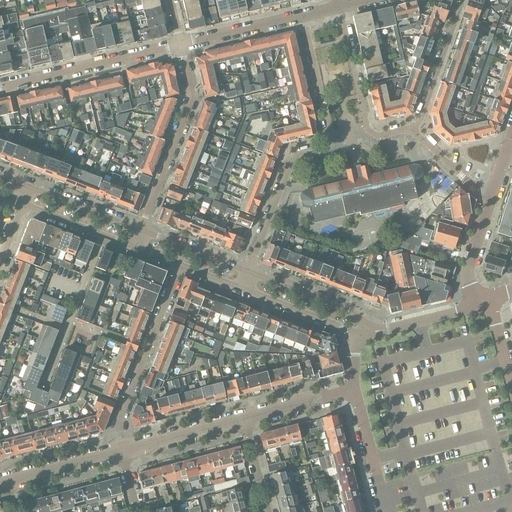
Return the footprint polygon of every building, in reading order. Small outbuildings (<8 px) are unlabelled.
[(63,0),(55,2),(57,8),(64,7),(67,6),(66,2),(65,0),(63,0)] [(67,8),(77,6),(75,0),(74,0),(66,2),(67,6),(67,8)] [(141,5),(142,10),(159,6),(157,0),(142,0),(136,2),(127,4),(128,8),(141,5)] [(185,11),(199,8),(204,7),(202,0),(189,0),(183,1),(185,11)] [(229,16),(225,0),(219,0),(220,2),(216,3),(219,18),(221,18),(221,19),(227,17),(229,16)] [(234,0),(225,0),(229,16),(231,16),(238,15),(238,14),(234,0)] [(247,13),(244,0),(234,0),(238,14),(240,13),(240,14),(247,13)] [(247,14),(259,11),(256,0),(244,0),(247,13),(247,14)] [(258,0),(260,10),(268,8),(267,7),(269,7),(267,0),(258,0)] [(445,0),(435,0),(433,7),(447,12),(451,2),(445,0)] [(468,0),(466,7),(486,14),(488,10),(481,8),(483,2),(478,0),(468,0)] [(404,4),(408,19),(419,17),(415,2),(404,4)] [(77,6),(67,8),(64,9),(66,20),(75,57),(95,53),(89,25),(85,8),(84,4),(77,6)] [(404,4),(393,7),(397,22),(408,19),(404,4)] [(34,13),(32,5),(25,7),(26,12),(27,15),(34,13)] [(132,23),(140,21),(161,16),(159,6),(142,10),(143,15),(131,18),(132,23)] [(429,18),(439,21),(443,23),(447,12),(433,7),(429,18)] [(462,18),(466,19),(476,23),(478,17),(485,19),(486,14),(466,7),(462,18)] [(185,11),(187,21),(201,17),(199,8),(185,11)] [(386,10),(382,10),(386,28),(392,26),(396,26),(391,8),(386,9),(386,10)] [(39,15),(42,26),(66,20),(64,9),(39,15)] [(373,12),(377,30),(386,28),(382,10),(378,11),(373,12)] [(356,35),(374,31),(377,30),(373,12),(352,17),(356,35)] [(147,29),(163,25),(161,16),(140,21),(132,23),(133,27),(146,24),(147,29)] [(426,16),(422,27),(436,32),(439,21),(429,18),(426,16)] [(118,19),(124,46),(134,44),(127,17),(118,19)] [(191,30),(205,27),(203,17),(201,17),(187,21),(189,29),(191,30)] [(0,31),(2,31),(1,26),(17,22),(16,18),(7,20),(0,21),(0,31)] [(115,48),(124,46),(118,19),(108,21),(115,48)] [(462,29),(476,34),(480,24),(476,23),(466,19),(462,29)] [(115,48),(108,21),(99,23),(105,50),(115,48)] [(95,53),(105,50),(99,23),(89,25),(95,53)] [(147,29),(134,32),(137,43),(164,36),(165,34),(163,25),(147,29)] [(28,58),(30,68),(50,63),(46,46),(42,26),(21,31),(21,32),(23,37),(24,43),(26,53),(28,58)] [(422,27),(419,37),(432,42),(436,32),(422,27)] [(475,38),(486,42),(490,43),(491,40),(487,38),(476,34),(462,29),(459,40),(472,45),(475,38)] [(286,47),(283,48),(283,49),(297,45),(294,30),(283,33),(286,47)] [(23,37),(21,32),(3,37),(2,31),(0,31),(0,42),(4,41),(23,37)] [(358,44),(376,39),(374,31),(356,35),(358,44)] [(274,35),(277,49),(283,48),(286,47),(283,33),(274,35)] [(269,51),(277,49),(274,35),(265,37),(269,51)] [(0,52),(7,51),(5,45),(21,42),(21,44),(24,43),(23,37),(4,41),(0,42),(0,52)] [(256,39),(259,53),(264,52),(265,58),(271,56),(269,51),(265,37),(256,39)] [(419,37),(415,46),(415,48),(428,53),(432,42),(419,37)] [(248,41),(252,61),(258,59),(257,54),(259,53),(256,39),(248,41)] [(360,52),(378,48),(376,39),(358,44),(360,52)] [(459,40),(455,50),(469,55),(472,45),(459,40)] [(58,44),(62,61),(73,58),(69,41),(58,44)] [(239,43),(242,57),(246,56),(247,62),(252,61),(248,41),(239,43)] [(230,45),(234,65),(240,64),(239,58),(242,57),(239,43),(230,45)] [(46,46),(50,63),(62,61),(58,44),(46,46)] [(415,46),(406,44),(402,45),(403,49),(405,49),(414,51),(411,58),(415,59),(425,62),(428,53),(415,48),(415,46)] [(221,48),(224,61),(228,60),(229,66),(234,65),(230,45),(221,48)] [(297,45),(283,49),(285,58),(299,55),(297,45)] [(212,50),(215,63),(224,61),(221,48),(212,50)] [(363,61),(380,57),(378,48),(360,52),(363,61)] [(212,50),(203,52),(204,55),(207,65),(211,64),(215,63),(212,50)] [(451,61),(465,65),(469,55),(455,50),(451,61)] [(8,57),(7,53),(0,54),(0,64),(28,58),(26,53),(8,57)] [(207,65),(204,55),(195,57),(198,71),(212,68),(211,64),(207,65)] [(299,55),(285,58),(287,67),(302,64),(299,55)] [(382,66),(381,63),(380,57),(363,61),(365,70),(382,66)] [(0,75),(13,72),(12,67),(27,64),(28,69),(30,68),(28,58),(0,64),(0,75)] [(415,59),(412,69),(425,74),(429,64),(425,62),(415,59)] [(162,61),(153,64),(156,78),(160,77),(163,76),(163,75),(165,74),(163,65),(162,61)] [(451,61),(448,71),(462,76),(465,65),(451,61)] [(172,63),(163,65),(165,74),(163,75),(163,76),(160,77),(161,80),(166,79),(175,77),(172,63)] [(503,65),(500,71),(511,74),(511,64),(506,63),(505,66),(503,65)] [(153,64),(144,66),(147,80),(156,78),(153,64)] [(302,64),(287,67),(289,72),(283,74),(284,77),(304,73),(302,64)] [(394,68),(393,64),(388,64),(382,66),(365,70),(368,82),(391,77),(389,69),(394,68)] [(144,66),(135,68),(139,87),(145,86),(144,81),(147,80),(144,66)] [(139,87),(135,68),(126,70),(129,84),(132,83),(134,89),(139,87)] [(212,68),(198,71),(201,80),(214,77),(212,68)] [(472,79),(473,79),(477,81),(481,70),(477,69),(475,68),(472,79)] [(412,69),(408,79),(422,84),(425,74),(412,69)] [(444,81),(458,86),(462,76),(448,71),(444,81)] [(511,74),(500,71),(498,77),(501,78),(500,81),(511,85),(511,74)] [(240,74),(241,78),(245,94),(251,92),(249,86),(246,73),(240,74)] [(259,86),(260,90),(266,89),(262,73),(257,75),(259,86)] [(291,85),(306,82),(304,73),(284,77),(284,79),(282,79),(284,87),(291,85)] [(122,75),(113,77),(117,97),(123,96),(121,90),(125,89),(122,75)] [(113,77),(104,80),(107,94),(110,93),(111,98),(117,97),(113,77)] [(161,80),(163,89),(177,85),(175,77),(166,79),(161,80)] [(214,77),(201,80),(203,89),(221,85),(220,79),(215,80),(214,77)] [(267,81),(269,88),(275,87),(274,84),(279,83),(278,79),(273,80),(267,81)] [(422,84),(408,79),(404,90),(418,95),(422,84)] [(107,94),(104,80),(94,82),(98,96),(99,101),(105,100),(103,94),(107,94)] [(496,84),(494,90),(511,96),(511,93),(511,85),(500,81),(499,85),(496,84)] [(94,82),(85,84),(88,98),(92,97),(93,103),(99,101),(98,96),(94,82)] [(306,82),(291,85),(292,89),(287,91),(288,95),(308,91),(306,82)] [(436,91),(455,97),(457,91),(453,90),(454,87),(439,82),(436,91)] [(235,91),(237,96),(242,95),(239,83),(234,84),(235,91)] [(371,97),(387,93),(387,92),(387,91),(386,88),(385,89),(383,83),(368,87),(371,97)] [(85,84),(76,86),(79,100),(81,105),(87,104),(85,99),(88,98),(85,84)] [(61,85),(52,87),(55,102),(57,107),(66,105),(61,85)] [(177,85),(163,89),(165,98),(179,95),(177,85)] [(221,85),(203,89),(205,98),(218,95),(217,92),(223,90),(221,85)] [(79,100),(76,86),(67,88),(70,102),(74,101),(75,107),(81,105),(79,100)] [(52,87),(43,90),(46,104),(49,103),(51,108),(57,107),(55,102),(52,87)] [(34,92),(37,106),(39,111),(44,110),(43,105),(46,104),(43,90),(34,92)] [(511,96),(494,90),(491,96),(494,97),(493,100),(508,105),(511,96)] [(308,91),(288,95),(289,101),(295,100),(296,104),(310,101),(308,91)] [(433,100),(448,105),(449,102),(452,104),(455,97),(436,91),(433,100)] [(34,92),(25,94),(28,108),(31,107),(33,113),(39,111),(37,106),(34,92)] [(403,92),(399,102),(414,107),(417,97),(403,92)] [(371,97),(373,108),(388,104),(387,98),(388,98),(388,95),(387,93),(371,97)] [(28,108),(25,94),(16,96),(20,115),(26,114),(25,109),(28,108)] [(13,114),(18,112),(14,96),(5,99),(10,120),(11,125),(15,125),(13,114)] [(212,98),(203,101),(199,111),(211,116),(215,107),(217,100),(212,98)] [(10,120),(5,99),(0,99),(0,116),(4,116),(7,126),(11,125),(10,120)] [(171,99),(162,101),(158,109),(172,115),(177,101),(171,99)] [(431,122),(446,119),(445,114),(448,105),(433,100),(429,113),(431,122)] [(489,102),(487,109),(505,115),(508,105),(493,100),(492,103),(489,102)] [(310,101),(296,104),(294,104),(296,109),(293,110),(294,115),(313,111),(310,101)] [(130,102),(119,105),(119,107),(121,112),(131,110),(130,102)] [(399,102),(394,103),(397,116),(397,118),(411,115),(414,107),(399,102)] [(397,116),(394,103),(388,104),(373,108),(375,112),(376,112),(378,120),(397,116)] [(255,111),(253,104),(246,106),(247,113),(255,111)] [(172,115),(158,109),(155,118),(168,123),(172,115)] [(505,115),(487,109),(485,115),(488,116),(486,119),(501,125),(505,115)] [(199,111),(195,120),(214,127),(216,122),(211,120),(212,117),(211,116),(199,111)] [(313,111),(294,115),(295,120),(298,119),(299,125),(315,121),(313,111)] [(460,114),(454,111),(450,117),(457,123),(461,119),(460,114)] [(117,126),(123,128),(129,113),(115,116),(117,126)] [(70,117),(60,120),(61,127),(71,124),(72,123),(70,117)] [(151,127),(165,132),(168,123),(155,118),(154,121),(148,119),(146,125),(151,127)] [(443,141),(453,130),(447,123),(446,119),(431,122),(433,132),(443,141)] [(192,129),(206,134),(207,130),(212,132),(214,127),(195,120),(192,129)] [(315,121),(299,125),(294,126),(297,139),(316,135),(314,126),(316,126),(315,121)] [(497,136),(501,127),(486,121),(485,123),(475,126),(478,140),(497,136)] [(152,137),(163,141),(164,140),(162,139),(165,132),(151,127),(146,125),(144,130),(149,132),(148,135),(152,137)] [(297,139),(294,126),(282,129),(285,144),(298,141),(297,139)] [(478,140),(475,126),(465,128),(468,143),(478,140)] [(124,136),(129,138),(131,134),(114,128),(113,133),(114,133),(124,137),(124,136)] [(468,143),(465,128),(454,131),(453,130),(443,141),(448,146),(451,147),(468,143)] [(22,134),(32,137),(34,132),(24,129),(22,134)] [(71,134),(71,135),(81,139),(83,133),(78,131),(73,129),(71,134)] [(192,129),(188,138),(206,145),(208,139),(205,138),(206,134),(192,129)] [(285,144),(282,129),(270,132),(266,143),(280,148),(282,145),(285,144)] [(45,135),(55,138),(57,133),(58,130),(45,133),(45,135)] [(240,132),(236,143),(239,144),(244,134),(240,132)] [(100,139),(93,137),(90,147),(96,149),(100,139)] [(143,143),(162,151),(165,142),(163,141),(152,137),(151,139),(146,137),(143,143)] [(185,147),(199,153),(200,150),(203,151),(206,145),(188,138),(185,147)] [(20,165),(21,166),(27,151),(22,149),(25,141),(20,139),(16,147),(11,162),(16,164),(15,164),(20,166),(20,165)] [(112,144),(105,141),(104,143),(103,143),(101,149),(111,153),(113,147),(111,146),(112,144)] [(225,141),(221,149),(230,152),(233,144),(225,141)] [(8,162),(14,147),(4,143),(0,153),(0,158),(3,160),(4,161),(7,162),(8,162)] [(145,154),(159,159),(162,151),(143,143),(141,148),(146,150),(145,154)] [(280,148),(266,143),(262,153),(276,159),(280,148)] [(121,144),(119,149),(117,153),(123,155),(124,155),(128,147),(121,144)] [(231,154),(235,155),(236,156),(239,146),(235,145),(231,154)] [(185,147),(181,157),(199,164),(201,157),(198,156),(199,153),(185,147)] [(40,173),(41,174),(47,158),(49,152),(39,148),(37,155),(31,170),(36,172),(36,173),(40,174),(40,173)] [(26,168),(31,170),(37,155),(27,151),(21,166),(22,166),(22,167),(26,169),(26,168)] [(222,153),(219,159),(221,160),(226,162),(229,155),(222,153)] [(136,161),(155,168),(159,159),(145,154),(144,157),(139,155),(136,161)] [(256,157),(254,163),(272,170),(275,160),(261,155),(260,158),(256,157)] [(47,158),(41,174),(43,174),(42,175),(47,177),(47,176),(52,178),(59,158),(55,157),(54,161),(47,158)] [(177,166),(192,171),(193,168),(196,170),(199,164),(181,157),(177,166)] [(74,187),(80,171),(83,165),(83,166),(85,159),(80,158),(78,165),(72,163),(64,183),(65,183),(65,184),(69,186),(70,185),(74,187)] [(64,183),(72,163),(61,159),(54,179),(59,181),(59,182),(63,183),(64,183)] [(215,169),(218,170),(222,172),(226,162),(221,160),(219,159),(217,159),(213,168),(214,169),(215,169)] [(136,170),(141,172),(152,177),(155,168),(136,161),(133,169),(136,170)] [(232,165),(231,164),(228,163),(224,173),(228,175),(232,165)] [(255,170),(254,174),(268,179),(272,170),(254,163),(252,169),(255,170)] [(83,165),(80,171),(74,187),(79,188),(79,189),(83,191),(83,190),(85,191),(91,175),(84,173),(87,167),(83,166),(83,165)] [(301,194),(300,197),(301,202),(304,204),(309,205),(309,208),(312,224),(359,213),(360,216),(403,205),(402,202),(417,199),(412,181),(416,180),(420,177),(421,174),(420,168),(418,166),(413,165),(409,166),(370,175),(368,165),(360,167),(360,166),(353,168),(353,169),(346,171),(348,180),(311,189),(305,190),(301,194)] [(177,166),(174,175),(191,182),(194,176),(190,175),(192,171),(177,166)] [(91,175),(85,191),(86,191),(86,192),(90,194),(91,193),(95,194),(101,179),(105,169),(100,167),(96,177),(91,175)] [(214,169),(211,178),(212,178),(219,181),(222,172),(218,170),(215,169),(214,169)] [(247,181),(247,182),(264,189),(268,179),(254,174),(252,177),(249,176),(251,172),(245,170),(242,179),(247,181)] [(101,198),(107,200),(113,185),(117,175),(113,173),(109,183),(103,181),(97,196),(98,197),(98,198),(100,199),(101,198)] [(116,204),(117,204),(123,189),(117,186),(121,177),(117,175),(113,185),(107,200),(112,202),(112,203),(114,204),(116,204)] [(148,186),(151,179),(141,175),(138,182),(148,186)] [(191,182),(174,175),(170,184),(185,190),(186,187),(189,188),(191,182)] [(219,181),(212,178),(211,178),(209,177),(205,187),(215,191),(219,181)] [(127,208),(133,193),(137,182),(132,180),(128,191),(123,189),(117,204),(118,205),(119,206),(121,207),(122,206),(127,208)] [(248,189),(246,192),(261,198),(264,189),(247,182),(244,188),(248,189)] [(169,186),(165,196),(179,202),(183,191),(169,186)] [(467,195),(459,187),(444,203),(443,204),(446,207),(454,209),(467,195)] [(217,193),(214,193),(210,191),(207,198),(211,200),(213,201),(214,201),(214,200),(217,193)] [(242,194),(239,200),(257,207),(261,198),(246,192),(245,196),(242,194)] [(137,212),(144,197),(133,193),(127,208),(132,210),(133,211),(135,212),(136,212),(137,212)] [(198,202),(199,201),(201,196),(195,194),(194,195),(192,200),(193,200),(198,202)] [(467,194),(467,195),(454,209),(470,214),(474,201),(467,194)] [(207,198),(201,196),(199,201),(209,205),(211,200),(207,198)] [(257,207),(239,200),(237,206),(240,208),(239,211),(253,217),(257,207)] [(210,207),(220,210),(223,205),(214,201),(213,201),(210,207)] [(470,214),(454,209),(446,207),(443,204),(444,203),(443,201),(431,214),(437,216),(436,218),(456,223),(466,226),(468,221),(470,214)] [(161,224),(165,226),(171,212),(161,208),(155,222),(156,222),(156,224),(159,225),(161,224)] [(511,212),(504,210),(499,227),(497,234),(511,238),(511,212)] [(174,229),(176,230),(177,227),(181,216),(171,212),(165,226),(170,228),(169,229),(174,231),(174,229)] [(192,217),(187,231),(191,233),(192,235),(194,236),(196,235),(197,235),(204,216),(194,212),(192,217)] [(249,229),(253,219),(236,212),(235,216),(237,217),(234,223),(249,229)] [(182,229),(187,231),(192,217),(182,213),(181,216),(177,227),(178,229),(181,230),(182,229)] [(454,248),(459,230),(455,229),(456,223),(436,218),(433,231),(431,232),(429,240),(433,241),(432,242),(446,246),(446,248),(451,250),(452,248),(454,248)] [(32,240),(38,242),(45,225),(30,220),(21,244),(29,247),(32,240)] [(203,239),(205,238),(209,240),(215,226),(204,222),(199,236),(200,236),(201,238),(203,239)] [(54,229),(45,225),(38,242),(34,251),(39,253),(42,244),(47,246),(54,229)] [(238,227),(233,225),(230,235),(224,232),(219,245),(218,246),(219,247),(220,249),(222,249),(224,249),(229,250),(238,227)] [(213,243),(219,245),(224,232),(225,230),(215,226),(209,240),(214,242),(213,243)] [(243,229),(238,227),(229,250),(233,252),(234,253),(236,255),(238,254),(239,254),(244,240),(239,238),(243,229)] [(54,229),(47,246),(52,248),(49,256),(53,257),(63,232),(54,229)] [(285,233),(275,229),(263,260),(265,261),(265,262),(272,265),(272,264),(273,264),(279,249),(285,233)] [(72,236),(63,232),(53,257),(52,260),(53,264),(60,266),(62,261),(57,259),(60,251),(65,253),(72,236)] [(401,246),(398,247),(413,251),(415,245),(419,247),(421,240),(417,239),(418,233),(414,232),(401,246)] [(285,233),(279,249),(273,264),(278,266),(278,267),(282,268),(282,267),(283,268),(289,252),(284,250),(290,235),(285,233)] [(62,261),(60,266),(71,270),(73,265),(71,264),(81,239),(72,236),(65,253),(69,255),(66,262),(62,261)] [(93,244),(83,240),(75,260),(86,264),(93,244)] [(492,242),(490,249),(499,252),(506,255),(507,253),(508,252),(509,248),(492,242)] [(308,251),(311,245),(305,243),(302,249),(308,251)] [(15,259),(39,268),(49,271),(51,264),(50,261),(43,258),(44,255),(39,253),(34,251),(20,246),(15,259)] [(102,247),(94,268),(105,272),(105,270),(108,272),(114,258),(110,257),(113,252),(102,247)] [(415,285),(413,277),(407,253),(396,255),(395,251),(388,253),(397,290),(395,290),(401,312),(420,307),(420,306),(415,285)] [(299,256),(289,252),(283,268),(284,268),(284,269),(288,271),(289,270),(293,272),(299,256)] [(130,258),(119,254),(116,261),(127,265),(130,258)] [(423,279),(429,281),(447,287),(453,267),(450,266),(449,267),(410,255),(414,276),(423,279)] [(299,256),(293,272),(298,273),(298,274),(302,276),(302,275),(304,276),(310,260),(299,256)] [(507,263),(487,256),(483,269),(502,276),(503,272),(506,263),(507,263)] [(134,289),(135,286),(134,286),(144,263),(141,262),(141,263),(130,258),(123,277),(130,279),(127,286),(134,289)] [(14,260),(10,271),(25,277),(29,266),(14,260)] [(508,264),(506,263),(503,272),(509,274),(511,272),(511,260),(511,263),(508,264)] [(316,280),(322,265),(312,261),(306,276),(307,277),(307,278),(310,279),(311,278),(316,280)] [(365,281),(359,297),(359,298),(370,302),(370,301),(376,285),(381,273),(382,267),(383,263),(379,262),(373,277),(374,278),(373,280),(366,278),(365,281)] [(166,272),(144,263),(134,286),(135,286),(143,290),(157,295),(160,288),(166,272)] [(326,284),(332,269),(322,265),(316,280),(317,281),(318,282),(320,283),(321,282),(326,284)] [(349,293),(355,277),(357,273),(359,267),(355,266),(351,276),(345,274),(339,289),(340,289),(341,291),(343,291),(344,291),(349,293)] [(335,287),(337,288),(343,273),(332,269),(326,284),(331,286),(331,287),(334,288),(335,287)] [(10,271),(7,280),(9,281),(9,282),(13,284),(14,282),(18,284),(18,285),(24,287),(26,281),(24,280),(25,277),(10,271)] [(355,277),(349,293),(354,294),(353,295),(358,297),(358,296),(359,297),(365,281),(366,278),(367,277),(357,273),(355,277)] [(414,276),(413,277),(415,285),(420,306),(429,304),(424,283),(423,279),(414,276)] [(88,286),(86,291),(102,298),(107,285),(108,285),(109,284),(113,286),(112,291),(116,293),(120,282),(109,278),(107,284),(92,278),(89,286),(88,286)] [(197,284),(185,279),(178,297),(185,300),(182,308),(187,310),(189,304),(195,288),(197,284)] [(423,279),(424,283),(429,304),(442,301),(444,293),(446,294),(448,287),(447,287),(429,281),(423,279)] [(3,290),(18,295),(19,292),(22,293),(24,287),(18,285),(18,284),(14,282),(13,284),(9,282),(9,281),(7,280),(3,289),(3,290)] [(374,302),(374,303),(378,305),(378,304),(380,305),(385,292),(387,289),(376,285),(370,301),(374,302)] [(199,290),(195,288),(189,304),(199,307),(205,292),(204,291),(205,290),(200,288),(199,290)] [(0,304),(12,309),(18,295),(3,290),(0,297),(0,304)] [(150,312),(153,304),(154,304),(157,295),(143,290),(139,298),(136,307),(150,312)] [(395,290),(385,292),(380,305),(388,308),(390,314),(401,312),(395,290)] [(85,298),(82,305),(97,311),(102,298),(86,291),(83,297),(85,298)] [(205,292),(199,307),(196,316),(207,320),(208,317),(216,296),(211,294),(211,293),(208,291),(207,292),(205,292)] [(127,296),(118,293),(116,299),(125,302),(127,296)] [(42,295),(39,302),(41,302),(48,305),(49,304),(51,304),(46,317),(45,317),(45,318),(61,324),(64,316),(65,316),(68,310),(66,310),(68,305),(52,299),(51,298),(42,295)] [(212,319),(215,313),(220,315),(226,300),(225,299),(225,298),(221,297),(220,298),(216,296),(208,317),(212,319)] [(227,300),(226,300),(220,315),(230,319),(236,304),(231,302),(231,301),(228,299),(227,300)] [(32,303),(29,312),(35,314),(38,305),(32,303)] [(0,320),(7,323),(12,309),(0,304),(0,320)] [(92,325),(97,311),(82,305),(79,313),(77,313),(75,319),(93,325),(92,325)] [(175,305),(172,311),(185,316),(187,310),(182,308),(175,305)] [(238,305),(232,320),(242,323),(248,309),(247,308),(247,307),(244,306),(243,307),(238,305)] [(250,334),(251,331),(253,327),(252,327),(258,312),(254,311),(254,310),(250,308),(250,309),(248,309),(242,323),(248,326),(246,332),(250,334)] [(131,311),(129,317),(135,319),(134,320),(139,322),(140,320),(144,322),(144,323),(146,324),(150,314),(135,309),(134,312),(131,311)] [(186,317),(185,316),(172,311),(169,320),(187,327),(192,329),(194,324),(184,320),(186,317)] [(252,327),(253,327),(251,331),(261,335),(262,331),(268,316),(268,315),(264,314),(263,315),(258,312),(252,327)] [(268,316),(262,331),(273,335),(278,320),(274,319),(274,317),(271,316),(270,317),(268,316)] [(142,333),(146,324),(144,323),(144,322),(140,320),(139,322),(134,320),(135,319),(129,317),(126,323),(129,324),(128,327),(142,333)] [(32,321),(26,319),(23,324),(30,327),(32,321)] [(0,330),(6,333),(9,327),(6,326),(7,323),(0,320),(0,329),(0,330)] [(278,320),(273,335),(283,339),(289,324),(288,324),(288,323),(285,322),(284,322),(278,320)] [(169,322),(165,332),(181,338),(184,332),(181,330),(182,327),(169,322)] [(289,324),(283,339),(293,343),(299,328),(295,327),(295,325),(292,324),(291,325),(289,324)] [(42,326),(37,339),(54,346),(56,340),(55,339),(58,331),(42,325),(41,326),(42,326)] [(127,339),(131,340),(130,342),(133,343),(130,349),(135,351),(139,342),(142,333),(128,327),(124,337),(127,339)] [(212,336),(214,332),(214,331),(206,328),(204,333),(212,336)] [(299,328),(293,343),(304,347),(309,332),(309,331),(306,329),(304,330),(299,328)] [(165,332),(161,341),(175,346),(176,343),(179,344),(181,338),(165,332)] [(224,336),(214,332),(212,336),(222,341),(224,336)] [(309,332),(304,347),(314,351),(315,349),(320,336),(315,334),(315,333),(312,332),(311,333),(309,332)] [(320,336),(315,349),(323,350),(324,350),(325,355),(334,353),(334,351),(336,350),(335,346),(335,345),(333,338),(332,336),(321,332),(320,336)] [(21,349),(26,350),(28,345),(27,344),(30,337),(26,335),(21,349)] [(105,339),(100,337),(96,347),(101,349),(105,339)] [(52,351),(54,346),(37,339),(32,353),(47,358),(50,351),(52,351)] [(135,351),(130,349),(133,343),(130,342),(131,340),(127,339),(124,347),(121,345),(117,355),(131,361),(135,352),(135,351)] [(235,344),(234,344),(224,340),(222,346),(231,350),(232,350),(235,344)] [(161,341),(157,350),(171,356),(173,351),(175,352),(177,347),(175,346),(161,341)] [(222,342),(218,341),(217,341),(215,341),(212,350),(214,350),(212,356),(216,357),(222,342)] [(235,342),(235,344),(232,350),(244,351),(245,346),(235,342)] [(19,349),(18,349),(15,347),(9,360),(14,362),(19,349)] [(59,363),(75,369),(80,356),(81,356),(81,355),(63,349),(61,355),(62,355),(59,363)] [(157,350),(154,360),(170,366),(173,360),(170,359),(171,356),(157,350)] [(44,366),(47,358),(32,353),(27,366),(44,372),(46,367),(44,366)] [(240,361),(240,359),(238,353),(232,353),(234,363),(240,361)] [(334,353),(325,355),(319,357),(318,357),(320,363),(314,365),(316,371),(338,364),(336,359),(339,359),(338,353),(335,354),(334,353)] [(128,370),(131,361),(117,355),(116,358),(113,357),(110,363),(117,365),(116,366),(121,368),(121,366),(126,368),(126,369),(128,370)] [(170,366),(154,360),(150,369),(164,374),(165,371),(168,372),(170,366)] [(308,361),(298,364),(301,379),(303,379),(304,380),(307,379),(308,378),(312,376),(312,372),(310,365),(308,361)] [(7,363),(4,369),(10,372),(12,365),(7,363)] [(55,370),(53,376),(69,382),(75,369),(59,363),(56,371),(55,370)] [(117,365),(110,363),(108,369),(111,370),(110,373),(124,379),(128,370),(126,369),(126,368),(121,366),(121,368),(116,366),(117,365)] [(298,364),(287,366),(291,382),(296,381),(297,382),(300,381),(301,379),(298,364)] [(341,364),(338,364),(316,371),(312,372),(312,376),(313,380),(343,372),(341,364)] [(21,379),(25,381),(26,381),(37,385),(40,378),(41,378),(44,372),(27,366),(22,379),(21,379)] [(287,366),(277,369),(281,385),(282,386),(286,385),(287,383),(291,382),(287,366)] [(155,396),(154,395),(153,390),(159,388),(160,388),(166,375),(164,374),(150,369),(140,394),(132,415),(131,417),(134,428),(151,423),(146,407),(145,402),(147,396),(148,397),(155,396)] [(254,371),(256,376),(259,390),(260,390),(261,391),(265,390),(265,389),(270,388),(266,372),(265,369),(254,371)] [(277,369),(266,372),(270,388),(275,387),(279,386),(279,385),(281,385),(277,369)] [(124,379),(110,373),(106,384),(120,389),(124,379)] [(240,379),(234,381),(238,396),(239,396),(239,397),(244,396),(244,395),(249,393),(245,378),(245,379),(244,375),(239,376),(240,379)] [(15,386),(18,378),(12,376),(8,384),(15,386)] [(69,382),(53,376),(51,382),(52,382),(49,390),(64,396),(69,382)] [(256,376),(245,378),(249,393),(253,392),(253,393),(259,392),(258,391),(259,390),(256,376)] [(220,401),(225,400),(220,379),(215,380),(216,385),(210,386),(215,402),(216,403),(220,402),(220,401)] [(26,381),(25,381),(22,390),(24,390),(21,398),(35,404),(36,404),(37,404),(41,394),(42,391),(35,389),(37,385),(26,381)] [(238,396),(234,381),(223,384),(227,399),(232,398),(233,399),(237,398),(237,397),(238,396)] [(116,400),(120,389),(106,384),(101,394),(116,400)] [(204,405),(200,389),(194,391),(193,386),(188,387),(193,408),(198,407),(199,408),(203,406),(203,405),(204,405)] [(210,386),(200,389),(204,405),(208,404),(209,405),(214,403),(213,402),(215,402),(210,386)] [(42,391),(41,394),(37,404),(36,404),(35,404),(32,412),(32,413),(56,406),(58,400),(62,402),(64,396),(49,390),(48,394),(42,391)] [(177,395),(176,392),(169,394),(170,397),(166,398),(170,414),(171,414),(171,415),(176,413),(176,412),(182,411),(177,395)] [(187,392),(177,395),(182,411),(182,412),(187,411),(187,410),(191,408),(187,392)] [(112,408),(114,403),(98,397),(94,408),(98,409),(109,414),(110,413),(111,412),(112,409),(112,408)] [(155,401),(156,405),(160,416),(165,415),(165,416),(169,416),(169,414),(170,414),(166,398),(155,401)] [(151,423),(161,421),(160,416),(156,405),(146,407),(151,423)] [(97,416),(95,420),(98,433),(102,432),(103,429),(105,429),(106,425),(105,424),(109,414),(98,409),(95,415),(97,416)] [(318,433),(323,431),(340,427),(339,421),(339,419),(338,417),(337,416),(337,415),(320,419),(322,427),(317,428),(309,430),(307,423),(299,425),(303,437),(310,435),(318,433)] [(15,417),(5,420),(6,426),(17,423),(15,417)] [(98,433),(95,420),(94,417),(83,420),(88,436),(92,434),(93,435),(97,434),(98,433)] [(35,450),(31,434),(24,435),(20,420),(16,421),(20,436),(25,452),(29,451),(29,452),(35,451),(35,450)] [(87,436),(88,436),(83,420),(73,422),(77,438),(82,437),(83,438),(86,437),(87,436)] [(77,438),(73,422),(62,425),(67,441),(71,440),(72,441),(76,440),(77,439),(77,438)] [(66,441),(67,441),(62,425),(52,428),(56,444),(61,443),(62,444),(65,443),(66,441)] [(284,429),(287,443),(300,440),(296,425),(284,429)] [(323,431),(326,443),(343,439),(342,433),(342,432),(341,429),(341,428),(340,427),(323,431)] [(55,444),(56,444),(52,428),(41,431),(46,447),(50,446),(50,447),(56,445),(55,444)] [(284,429),(271,432),(275,447),(287,443),(284,429)] [(41,431),(31,434),(35,450),(40,448),(40,450),(45,448),(45,447),(46,447),(41,431)] [(275,447),(271,432),(259,435),(262,450),(275,447)] [(21,455),(20,453),(25,452),(20,436),(10,439),(14,455),(15,455),(15,456),(21,455)] [(10,456),(14,455),(10,439),(0,441),(0,444),(4,458),(5,458),(6,459),(9,458),(10,456)] [(329,455),(346,451),(345,445),(345,444),(345,441),(344,441),(343,439),(326,443),(328,450),(323,452),(324,457),(329,455)] [(228,450),(232,466),(244,463),(239,447),(238,448),(238,447),(233,448),(233,449),(228,450)] [(222,452),(217,453),(221,469),(232,466),(228,450),(227,451),(226,450),(221,451),(222,452)] [(327,468),(332,467),(333,467),(349,463),(348,457),(348,456),(348,453),(347,453),(346,451),(329,455),(324,457),(327,468)] [(221,469),(217,453),(216,454),(215,453),(210,454),(211,455),(205,456),(209,472),(221,469)] [(199,458),(194,459),(198,475),(209,472),(205,456),(204,457),(204,456),(199,457),(199,458)] [(267,466),(269,473),(281,470),(279,463),(278,457),(273,458),(275,464),(267,466)] [(198,475),(194,459),(189,461),(188,460),(183,461),(184,462),(183,462),(187,478),(188,483),(199,480),(198,475)] [(172,465),(171,465),(175,481),(187,478),(183,462),(177,464),(177,463),(172,464),(172,465)] [(331,481),(336,480),(353,475),(351,470),(352,468),(351,466),(350,465),(349,463),(333,467),(332,467),(327,468),(329,476),(330,476),(331,481)] [(160,468),(164,484),(175,481),(171,465),(166,467),(166,466),(161,467),(161,468),(160,468)] [(150,471),(149,471),(153,487),(164,484),(160,468),(155,470),(155,469),(150,470),(150,471)] [(137,474),(141,490),(153,487),(149,471),(144,473),(143,472),(138,473),(139,474),(137,474)] [(273,487),(289,483),(286,472),(270,476),(271,477),(270,478),(271,484),(273,484),(273,487)] [(249,482),(247,477),(240,479),(238,473),(234,474),(235,480),(237,486),(249,482)] [(334,493),(339,492),(356,487),(354,482),(355,480),(354,478),(353,477),(353,475),(336,480),(338,487),(333,488),(334,493)] [(106,483),(110,497),(122,494),(118,479),(117,480),(117,479),(112,480),(112,481),(106,483)] [(226,489),(237,486),(235,480),(224,483),(226,489)] [(100,484),(94,486),(98,500),(99,505),(111,502),(110,497),(106,483),(105,483),(105,482),(100,484)] [(226,489),(224,483),(213,486),(215,491),(226,489)] [(276,496),(277,499),(292,495),(289,483),(273,487),(274,489),(273,489),(275,496),(276,496)] [(464,483),(448,488),(451,497),(467,493),(464,483)] [(82,489),(86,504),(98,500),(94,486),(93,486),(92,485),(87,487),(88,488),(82,489)] [(213,485),(202,488),(202,490),(203,494),(215,491),(213,486),(213,485)] [(339,492),(342,504),(359,500),(358,494),(358,492),(357,489),(356,488),(356,487),(339,492)] [(228,504),(245,500),(242,492),(241,492),(240,488),(225,492),(228,504)] [(76,491),(69,492),(73,507),(74,511),(81,511),(80,508),(86,507),(85,504),(86,504),(82,489),(81,489),(80,489),(75,490),(76,491)] [(73,507),(69,492),(68,493),(68,492),(63,493),(63,494),(57,496),(61,510),(73,507)] [(51,497),(45,499),(48,511),(54,511),(61,510),(57,496),(56,496),(56,495),(51,496),(51,497)] [(279,511),(295,507),(292,495),(277,499),(278,503),(277,503),(279,511)] [(209,509),(206,497),(200,499),(203,510),(209,509)] [(48,511),(45,499),(44,499),(44,498),(37,500),(38,500),(23,504),(24,511),(48,511)] [(146,510),(158,506),(156,500),(145,503),(146,510)] [(228,504),(223,505),(224,511),(246,511),(247,511),(246,508),(247,508),(245,500),(228,504)] [(342,504),(344,511),(361,511),(362,511),(361,506),(361,504),(360,502),(359,501),(359,500),(342,504)]
